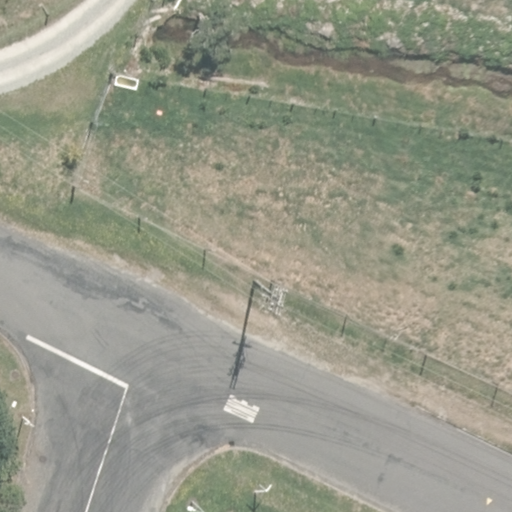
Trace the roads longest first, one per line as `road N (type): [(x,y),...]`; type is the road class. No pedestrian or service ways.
road 1 (residential): [(145,338),(509,511)]
road 2 (residential): [(145,338),(88,511)]
road 3 (residential): [(0,271),(145,338)]
